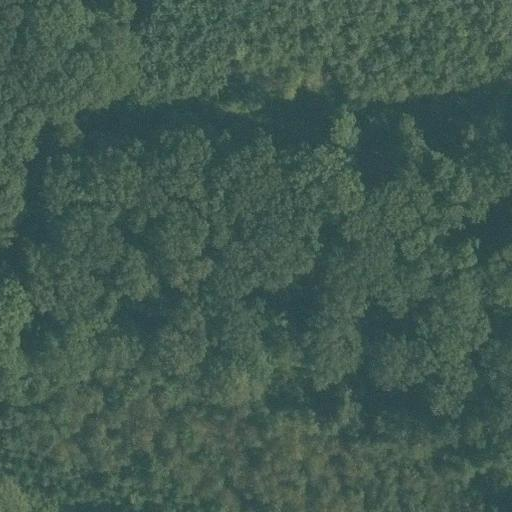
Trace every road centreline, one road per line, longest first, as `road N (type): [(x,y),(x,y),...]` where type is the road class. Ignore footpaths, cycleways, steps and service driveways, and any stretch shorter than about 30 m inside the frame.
road 1 (track): [(511,294),(271,229),(0,171)]
road 2 (track): [(41,180),(0,325)]
